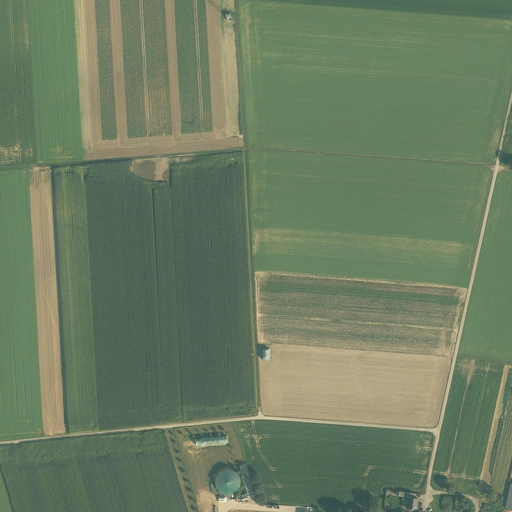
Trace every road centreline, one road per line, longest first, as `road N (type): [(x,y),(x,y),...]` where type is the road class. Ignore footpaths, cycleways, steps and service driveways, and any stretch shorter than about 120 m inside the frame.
road 1 (track): [(0,169),(244,148),(496,166)]
road 2 (track): [(438,430),(261,417),(0,443)]
road 3 (track): [(261,417),(236,0)]
road 4 (track): [(430,466),(511,95)]
